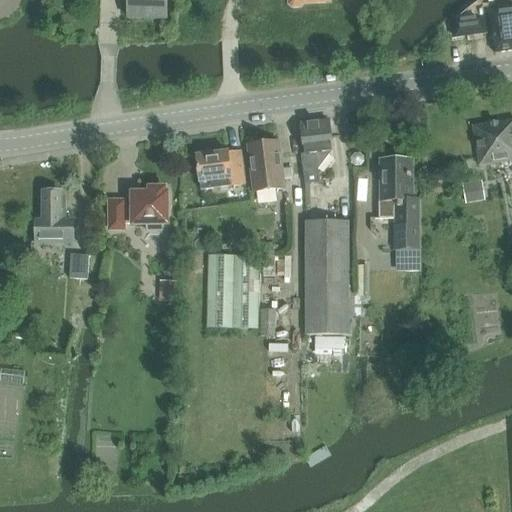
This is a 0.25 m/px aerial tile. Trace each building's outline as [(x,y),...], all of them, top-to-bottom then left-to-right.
[(129,0),(129,20),(167,21),(167,0),(129,0)] [(290,0),(290,8),(293,10),(300,10),(302,6),(331,5),(330,0),(290,0)] [(487,33),(482,0),(479,0),(453,20),(455,37),(487,33)] [(495,53),(511,50),(511,12),(490,15),(495,53)] [(307,155),(302,156),(306,186),(321,184),(319,170),(333,151),(329,123),(326,124),(325,119),(315,120),(316,125),(303,127),(307,155)] [(481,166),(511,161),(511,120),(475,125),(481,166)] [(279,144),(249,147),(255,193),(285,190),(279,144)] [(203,155),(199,156),(203,189),(246,184),(242,150),(214,154),(214,150),(202,152),(203,155)] [(386,161),(386,201),(382,201),(382,218),(398,218),(398,251),(422,251),(422,200),(413,200),(413,161),(386,161)] [(478,184),(464,187),(467,204),(481,202),(478,184)] [(167,193),(167,188),(153,189),(153,193),(135,194),(136,208),(127,208),(127,201),(112,201),(113,229),(127,229),(127,223),(149,223),(149,229),(154,234),(161,234),(165,229),(165,223),(170,223),(169,193),(167,193)] [(37,222),(38,246),(74,246),(74,222),(67,222),(67,198),(63,198),(63,192),(43,192),(42,222),(37,222)] [(350,222),(306,222),(307,336),(351,335),(350,222)] [(261,239),(255,243),(259,251),(266,247),(261,239)] [(71,279),(88,280),(89,256),(72,255),(71,279)] [(211,256),(209,329),(259,330),(261,257),(211,256)] [(408,265),(407,280),(418,281),(419,266),(408,265)] [(163,283),(162,303),(176,303),(177,283),(163,283)] [(277,337),(276,311),(261,311),(261,337),(277,337)] [(278,451),(266,452),(265,461),(278,460),(278,451)]
